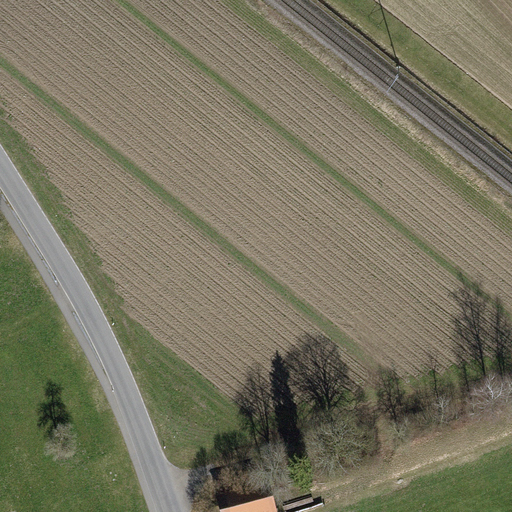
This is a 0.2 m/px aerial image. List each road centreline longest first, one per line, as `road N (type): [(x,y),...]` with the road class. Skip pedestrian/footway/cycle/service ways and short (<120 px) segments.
road 1 (tertiary): [(0,166),(111,356),(170,511)]
road 2 (track): [(161,486),(511,387)]
road 3 (track): [(511,425),(294,497)]
